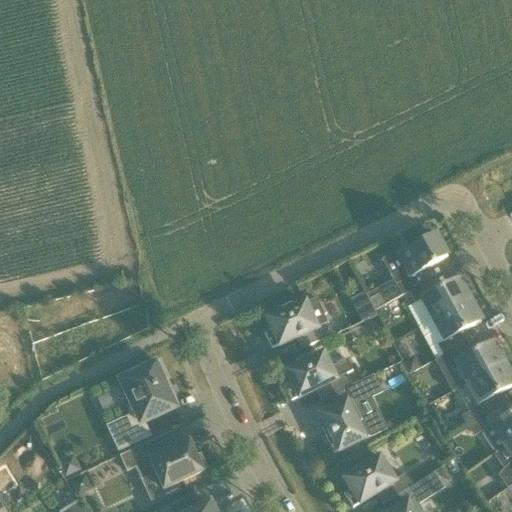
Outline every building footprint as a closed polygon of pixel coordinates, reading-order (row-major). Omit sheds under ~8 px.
[(409,295),(431,282),(425,272),(447,260),(432,234),(417,242),(419,247),(398,258),(404,269),(390,277),(402,298),(409,295)] [(422,301),(433,322),(470,302),(458,281),(437,293),(431,282),(409,295),(414,305),(422,301)] [(380,295),(369,301),(374,312),(386,306),(380,295)] [(375,314),(366,298),(354,304),(363,320),(375,314)] [(307,349),(333,337),(316,300),(295,309),(293,304),(280,310),(282,315),(267,321),(272,332),(265,336),(272,352),(302,338),(307,349)] [(481,323),(470,302),(433,322),(444,343),(437,347),(443,358),(465,346),(459,335),(481,323)] [(456,365),(467,385),(504,365),(492,344),(471,356),(465,346),(443,358),(449,369),(456,365)] [(347,361),(329,370),(323,356),(313,361),(311,356),(298,362),(301,367),(286,375),(291,385),(284,389),(291,404),(321,390),(326,401),(352,387),(346,376),(353,373),(347,361)] [(421,369),(415,357),(403,363),(409,375),(421,369)] [(163,384),(167,383),(159,365),(120,383),(132,408),(127,410),(131,418),(108,429),(119,453),(150,439),(150,438),(147,439),(142,426),(175,411),(163,384)] [(471,410),(472,412),(478,422),(499,409),(494,398),(511,388),(511,380),(504,365),(467,385),(478,406),(471,410)] [(373,378),(352,387),(326,401),(332,412),(326,415),(321,417),(327,430),(330,436),(325,438),(334,456),(370,438),(370,439),(387,430),(372,400),(381,395),(373,378)] [(499,409),(478,422),(484,431),(485,433),(492,429),(505,449),(511,444),(511,415),(506,419),(499,409)] [(472,412),(461,417),(467,428),(478,422),(472,412)] [(478,422),(467,428),(474,438),(484,431),(478,422)] [(200,457),(197,459),(189,444),(169,453),(162,439),(120,458),(127,474),(136,470),(142,483),(154,478),(163,498),(179,491),(177,487),(204,475),(203,472),(206,470),(200,457)] [(511,459),(511,461),(498,477),(507,491),(511,487),(511,444),(505,449),(511,459)] [(81,472),(73,456),(58,463),(65,479),(81,472)] [(387,504),(412,488),(404,476),(394,483),(379,460),(370,465),(367,461),(356,468),(359,473),(345,482),(351,492),(344,496),(353,511),(381,493),(387,504)] [(418,511),(413,503),(419,499),(422,504),(444,490),(435,474),(412,488),(387,504),(392,511),(418,511)] [(70,484),(77,498),(92,491),(85,477),(70,484)] [(214,511),(210,504),(200,510),(193,495),(161,511),(214,511)]
